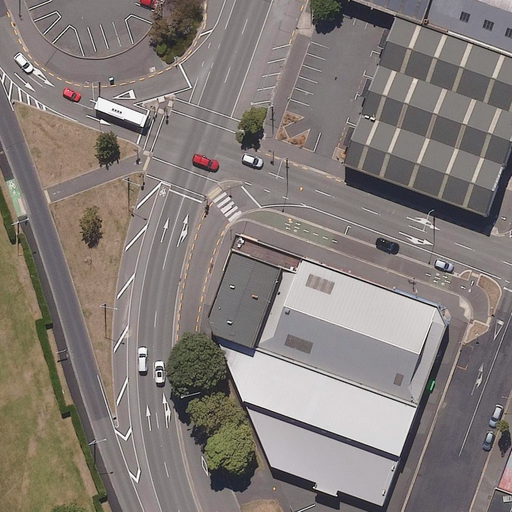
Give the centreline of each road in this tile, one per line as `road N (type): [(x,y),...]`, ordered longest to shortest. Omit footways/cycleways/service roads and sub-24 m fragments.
road 1 (trunk): [(134,511),(0,103)]
road 2 (unclassified): [(221,511),(195,417),(190,308),(218,216),(251,193),(299,185)]
road 3 (trunk): [(180,511),(155,408),(153,330),(170,237),(200,149)]
road 4 (tertiary): [(299,185),(511,265)]
road 5 (residential): [(511,308),(437,511)]
road 6 (tertiary): [(56,94),(133,92),(238,45)]
road 7 (tertiary): [(56,94),(200,149)]
